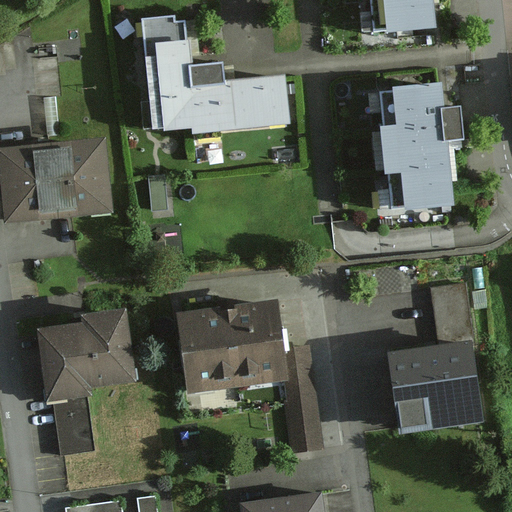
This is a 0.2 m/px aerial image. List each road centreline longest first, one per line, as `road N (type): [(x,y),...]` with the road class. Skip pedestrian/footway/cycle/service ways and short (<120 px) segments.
road 1 (residential): [(361,511),(329,270)]
road 2 (residential): [(26,511),(0,320)]
road 3 (residential): [(511,179),(484,0)]
